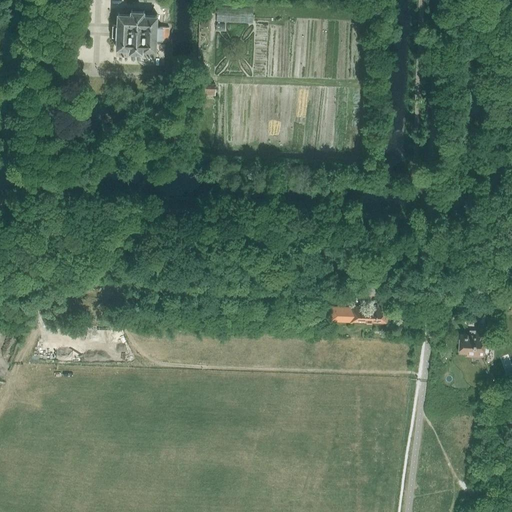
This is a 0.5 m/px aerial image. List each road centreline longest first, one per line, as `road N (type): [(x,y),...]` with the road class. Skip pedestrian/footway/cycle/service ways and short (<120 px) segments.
road 1 (unknown): [(0,264),(429,276),(482,271),(511,258)]
road 2 (unclassified): [(429,294),(0,276)]
road 3 (unknown): [(421,185),(411,175),(415,0)]
road 4 (track): [(0,403),(33,329),(36,278)]
